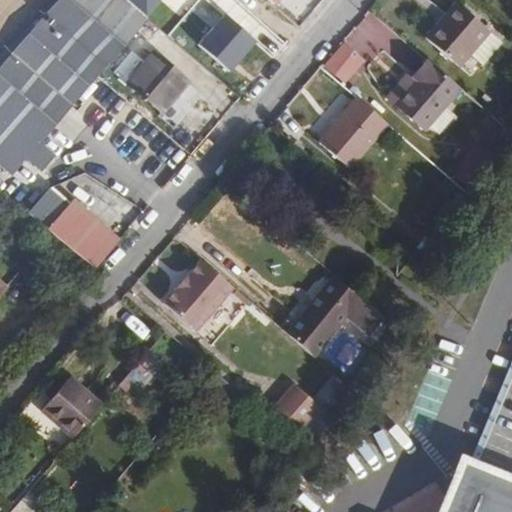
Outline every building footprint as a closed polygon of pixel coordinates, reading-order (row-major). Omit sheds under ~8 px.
[(55,0),(31,24),(96,78),(137,33),(98,0),(55,0)] [(455,4),(423,40),(456,67),(487,31),(455,4)] [(220,10),(194,39),(229,71),(255,42),(220,10)] [(31,24),(0,54),(0,138),(37,169),(52,153),(39,141),(96,78),(31,24)] [(338,44),(324,60),(345,78),(359,61),(338,44)] [(153,61),(127,89),(160,117),(186,88),(153,61)] [(456,89),(424,61),(409,78),(415,83),(394,108),(421,130),(456,89)] [(409,78),(404,74),(383,98),(394,108),(415,83),(409,78)] [(379,120),(349,94),(311,139),(340,163),(379,120)] [(469,185),(487,156),(473,147),(453,178),(468,187),(469,185)] [(54,181),(27,210),(91,270),(118,241),(54,181)] [(230,289),(197,263),(185,277),(185,283),(179,290),(173,292),(161,305),(193,332),(230,289)] [(0,295),(13,281),(0,270),(0,295)] [(335,281),(286,337),(310,357),(346,316),(365,332),(357,342),(370,352),(381,333),(384,324),(335,281)] [(143,357),(126,378),(136,386),(154,366),(143,357)] [(41,411),(73,439),(100,408),(68,381),(41,411)] [(317,407),(291,385),(272,407),(298,430),(317,407)] [(511,461),(473,445),(445,511),(478,511),(489,485),(511,494),(511,461)] [(478,511),(511,511),(511,494),(489,485),(478,511)]
